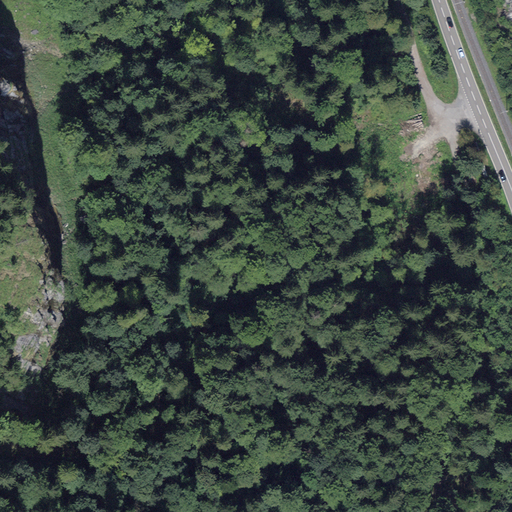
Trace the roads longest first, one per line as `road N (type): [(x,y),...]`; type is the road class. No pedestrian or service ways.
road 1 (secondary): [(440,0),(511,196)]
road 2 (track): [(396,0),(418,78),(450,115)]
